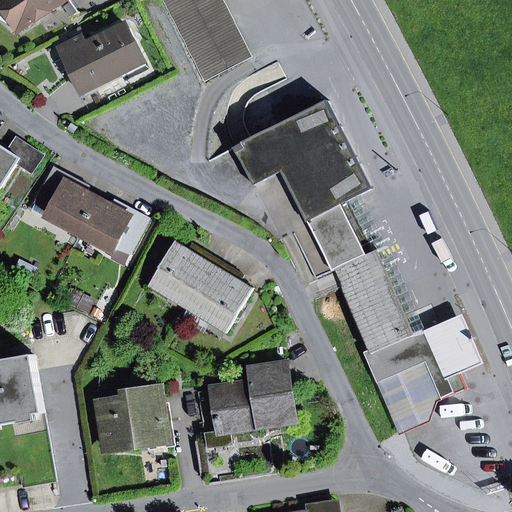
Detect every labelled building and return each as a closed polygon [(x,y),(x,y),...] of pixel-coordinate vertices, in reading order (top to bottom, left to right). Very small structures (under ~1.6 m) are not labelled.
[(3,0),(22,29),(66,1),(65,0),(3,0)] [(71,0),(65,0),(66,1),(76,16),(80,13),(71,0)] [(163,0),(205,82),(254,58),(225,0),(163,0)] [(66,55),(85,93),(123,74),(141,65),(128,40),(134,37),(130,30),(126,27),(122,27),(88,44),(84,37),(75,41),(79,49),(66,55)] [(126,81),(151,69),(135,37),(134,37),(128,40),(141,65),(123,74),(126,81)] [(75,41),(62,48),(66,55),(79,49),(75,41)] [(330,101),(282,125),(252,140),(236,148),(282,240),(295,233),(293,230),(349,202),(362,195),(374,189),(330,101)] [(252,140),(282,125),(275,111),(246,126),(252,140)] [(22,159),(21,159),(25,162),(22,166),(33,173),(45,156),(20,140),(13,153),(22,159)] [(0,192),(19,164),(21,159),(22,159),(13,153),(0,144),(0,192)] [(50,215),(49,216),(82,234),(100,201),(86,194),(90,187),(56,169),(40,198),(55,205),(50,215)] [(379,251),(388,246),(362,195),(349,202),(375,253),(379,251)] [(37,203),(38,204),(50,215),(55,205),(40,198),(37,203)] [(117,201),(114,208),(100,201),(82,234),(115,252),(121,241),(135,248),(151,219),(117,201)] [(379,251),(375,253),(349,202),(293,230),(295,233),(316,279),(338,270),(374,353),(370,355),(380,380),(425,360),(443,400),(468,389),(461,374),(440,326),(416,336),(414,335),(378,254),(380,253),(379,251)] [(132,254),(135,248),(121,241),(115,252),(111,258),(126,266),(132,254)] [(178,242),(153,284),(191,307),(220,260),(206,252),(202,258),(191,251),(179,244),(178,242)] [(206,252),(194,245),(191,251),(202,258),(206,252)] [(414,335),(426,330),(391,248),(380,253),(378,254),(414,335)] [(230,276),(234,269),(220,260),(191,307),(213,321),(230,330),(255,289),(253,289),(241,282),(230,276)] [(245,276),(234,269),(230,276),(241,282),(245,276)] [(183,321),(205,334),(213,321),(191,307),(183,321)] [(461,374),(485,364),(464,315),(440,326),(461,374)] [(22,422),(22,418),(47,413),(37,357),(2,363),(0,362),(0,425),(13,423),(22,422)] [(439,403),(443,400),(425,360),(380,380),(377,381),(401,436),(432,423),(439,403)] [(220,433),(220,434),(231,432),(298,422),(289,364),(252,370),(254,383),(214,389),(220,433)] [(149,445),(170,441),(164,404),(162,389),(158,390),(156,380),(133,384),(135,393),(127,394),(128,400),(102,404),(109,451),(149,445)] [(150,451),(177,447),(171,403),(164,404),(170,441),(149,445),(150,451)] [(22,422),(13,423),(24,488),(59,483),(47,413),(22,418),(22,422)] [(233,445),(231,432),(220,434),(220,433),(208,435),(210,448),(233,445)] [(310,507),(310,511),(340,511),(339,502),(310,507)]
